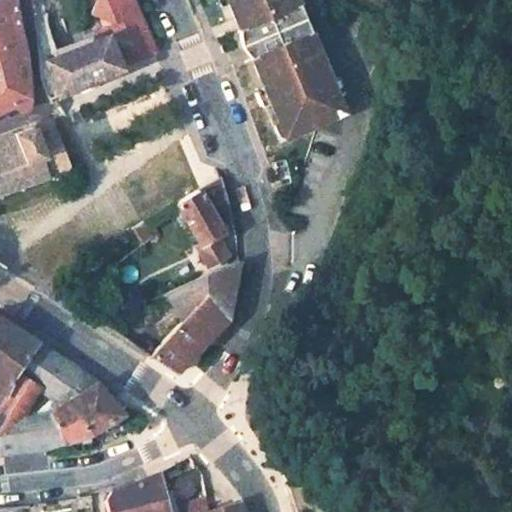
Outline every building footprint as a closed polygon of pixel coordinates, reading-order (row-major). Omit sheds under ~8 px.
[(28,96),(25,52),(15,0),(0,0),(0,111),(12,106),(13,109),(15,111),(17,112),(21,113),(23,112),(26,110),(27,108),(28,105),(28,96)] [(108,34),(116,55),(135,47),(132,39),(140,37),(147,34),(133,0),(94,0),(87,14),(104,25),(108,34)] [(335,84),(300,0),(229,0),(281,121),(291,117),(297,133),(342,114),(330,86),(335,84)] [(104,25),(84,33),(88,43),(108,34),(104,25)] [(54,97),(122,68),(116,55),(108,34),(88,43),(66,52),(57,56),(49,37),(34,43),(38,78),(47,99),(54,97)] [(66,52),(58,34),(49,37),(57,56),(66,52)] [(151,43),(147,34),(140,37),(132,39),(135,47),(116,55),(122,68),(125,67),(148,56),(155,53),(151,43)] [(0,197),(68,171),(47,117),(0,135),(0,197)] [(281,121),(287,137),(297,133),(291,117),(281,121)] [(218,176),(173,203),(199,247),(195,249),(206,268),(224,259),(226,253),(216,237),(223,232),(219,226),(230,219),(223,191),(218,176)] [(229,320),(238,261),(236,261),(164,294),(181,320),(149,354),(151,357),(177,374),(229,320)] [(14,377),(40,342),(0,316),(0,403),(3,400),(14,377)] [(0,452),(44,448),(47,448),(61,444),(48,417),(60,409),(60,408),(42,386),(39,380),(55,353),(44,346),(40,342),(14,377),(3,400),(0,403),(0,452)] [(79,370),(55,353),(39,380),(42,386),(60,408),(60,409),(48,417),(61,444),(79,438),(89,435),(91,435),(67,400),(95,382),(79,370)] [(91,435),(123,415),(95,382),(67,400),(91,435)] [(90,440),(89,435),(79,438),(81,453),(88,452),(90,440)] [(302,479),(296,461),(278,466),(283,485),(302,479)] [(170,495),(164,467),(111,488),(103,498),(106,511),(198,511),(206,510),(205,509),(209,508),(204,487),(170,495)] [(237,511),(234,500),(209,508),(205,509),(206,510),(198,511),(237,511)]
